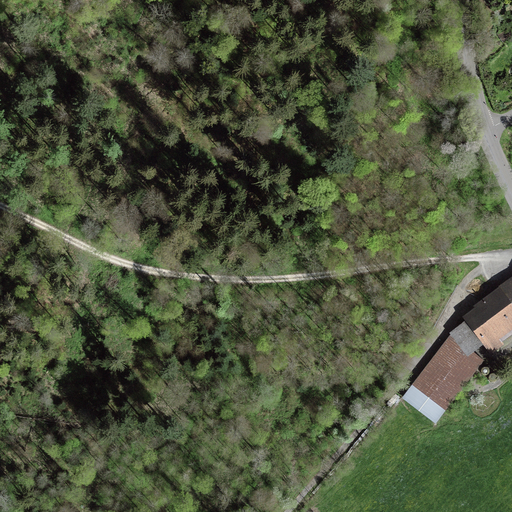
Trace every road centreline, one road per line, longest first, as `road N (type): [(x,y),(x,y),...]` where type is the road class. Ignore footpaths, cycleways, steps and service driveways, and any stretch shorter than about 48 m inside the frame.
road 1 (track): [(0,203),(112,260),(186,278),(265,280),(495,259)]
road 2 (track): [(429,343),(286,511)]
road 3 (residential): [(486,129),(466,64),(459,0)]
